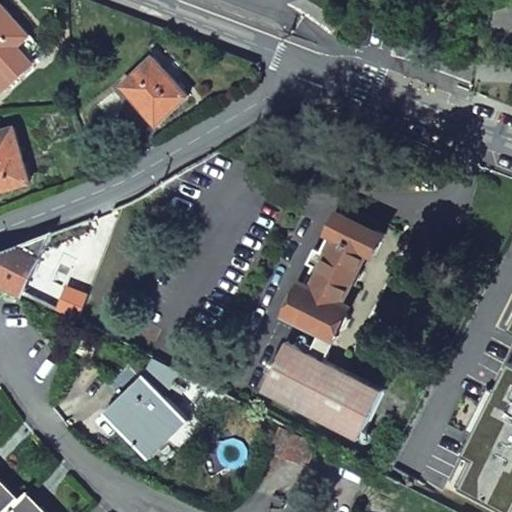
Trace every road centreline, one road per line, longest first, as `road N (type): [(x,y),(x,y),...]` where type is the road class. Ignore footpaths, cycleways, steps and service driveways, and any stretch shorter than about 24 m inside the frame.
road 1 (residential): [(0,232),(117,183),(314,68)]
road 2 (unknown): [(281,291),(319,193),(438,190),(485,129)]
road 3 (residential): [(511,139),(314,68)]
road 4 (unknown): [(0,346),(52,430),(124,511)]
road 5 (unknown): [(511,269),(427,451)]
road 6 (residential): [(314,68),(135,0)]
